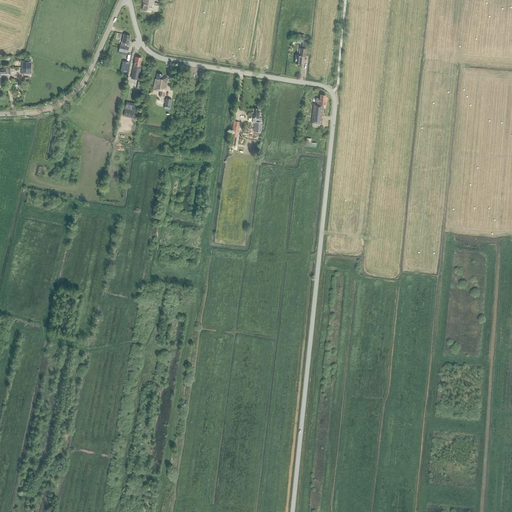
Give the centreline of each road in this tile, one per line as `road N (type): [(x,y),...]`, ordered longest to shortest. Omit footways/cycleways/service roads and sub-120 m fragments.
road 1 (unclassified): [(291,511),(334,98),(321,85),(153,55),(127,0)]
road 2 (tertiary): [(0,114),(40,111),(73,94),(121,0)]
